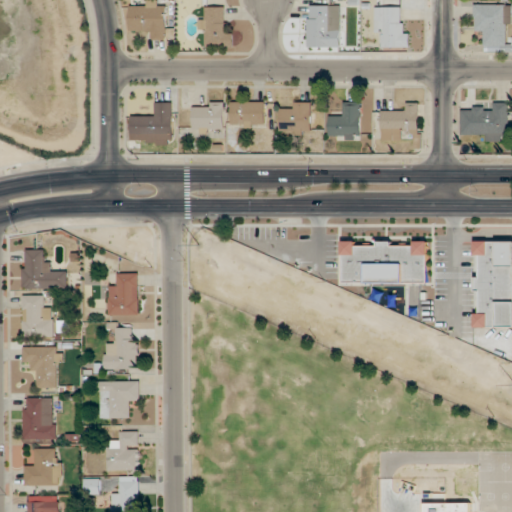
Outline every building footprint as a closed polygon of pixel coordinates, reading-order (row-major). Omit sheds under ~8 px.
[(166,40),(166,2),(130,2),(130,30),(150,31),(149,40),(166,40)] [(511,5),(475,5),(474,33),(484,33),(484,47),(510,47),(511,5)] [(308,6),(308,48),(341,48),(341,6),(308,6)] [(200,18),(200,35),(205,34),(206,47),(229,46),(228,7),(207,8),(207,18),(200,18)] [(411,47),(411,27),(401,27),(401,7),(383,8),(383,17),(376,17),(376,37),(383,37),(383,48),(411,47)] [(231,126),(266,126),(266,102),(231,102),(231,126)] [(173,103),(153,103),(153,114),(132,114),(132,144),(173,144),(173,103)] [(226,103),(193,103),(193,133),(226,133),(226,103)] [(313,103),(291,103),(291,111),(280,111),(280,133),(313,133),(313,103)] [(362,140),(362,103),(341,103),(341,114),(330,114),(330,140),(362,140)] [(509,103),(492,103),(492,111),(462,111),(462,134),(484,134),(484,142),(509,142),(509,103)] [(382,113),(382,141),(403,141),(404,132),(420,132),(421,104),(404,104),(404,113),(382,113)] [(430,285),(430,241),(412,241),(412,245),(395,245),(395,242),(343,242),(343,285),(430,285)] [(511,241),(477,241),(476,328),(511,328),(511,241)] [(24,290),(67,290),(67,270),(53,270),(53,260),(46,260),(46,250),(24,250),(24,290)] [(140,315),(140,274),(120,274),(120,285),(110,285),(110,315),(140,315)] [(24,338),(55,338),(55,306),(44,306),(44,295),(24,295),(24,338)] [(106,370),(139,370),(139,329),(117,329),(117,344),(106,344),(106,370)] [(24,367),(36,367),(36,388),(61,388),(61,347),(24,347),(24,367)] [(141,381),(99,381),(99,420),(130,420),(130,401),(141,401),(141,381)] [(25,440),(57,440),(57,398),(25,398),(25,440)] [(108,471),(140,471),(140,432),(120,432),(120,442),(108,442),(108,471)] [(63,449),(36,449),(36,466),(26,466),(26,486),(63,486),(63,449)] [(101,479),(86,479),(86,495),(101,495),(101,479)] [(139,511),(140,481),(121,481),(121,493),(113,493),(112,511),(139,511)] [(26,511),(48,511),(49,502),(26,502),(26,511)]
